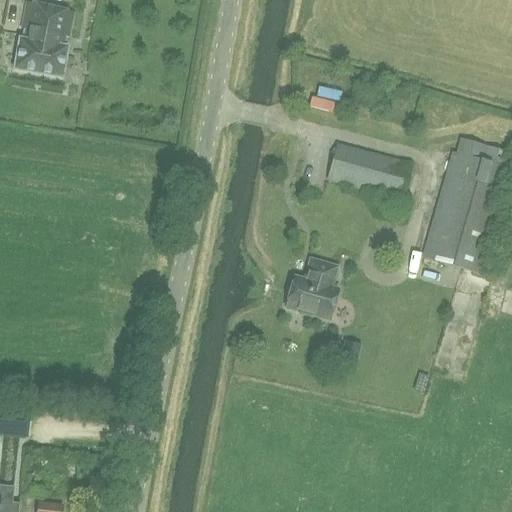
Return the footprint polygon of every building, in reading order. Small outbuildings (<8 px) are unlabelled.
[(59,78),(73,14),(26,4),(12,68),(59,78)] [(451,153),(422,258),(480,274),(510,170),(502,167),(506,153),(459,140),(455,154),(451,153)] [(410,165),(337,145),(327,182),(400,202),(410,165)] [(329,289),(335,268),(310,261),(306,276),(309,277),(307,283),(293,279),(285,308),(329,320),(337,291),(329,289)] [(351,324),(347,346),(362,348),(365,326),(351,324)] [(419,377),(432,379),(436,361),(423,359),(419,377)] [(0,511),(61,511),(62,507),(38,505),(37,511),(12,511),(14,488),(0,486),(0,511)]
